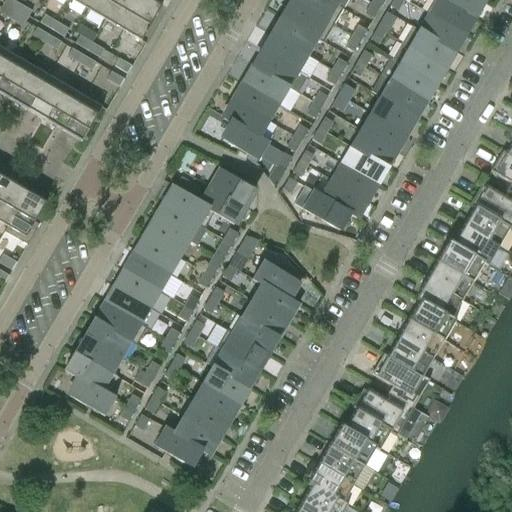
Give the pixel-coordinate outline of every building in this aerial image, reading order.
[(6,0),(3,6),(15,13),(20,5),(11,0),(6,0)] [(69,0),(87,10),(93,0),(69,0)] [(117,0),(93,0),(87,10),(105,21),(117,0)] [(117,0),(105,21),(123,31),(140,0),(117,0)] [(161,7),(148,0),(140,0),(123,31),(141,42),(161,7)] [(326,0),(291,0),(290,1),(333,26),(343,9),(338,6),(326,0)] [(343,9),(348,0),(326,0),(338,6),(343,9)] [(373,0),(371,4),(379,9),(384,0),(373,0)] [(404,1),(402,0),(393,0),(390,7),(398,12),(404,1)] [(465,38),(475,20),(440,0),(436,0),(428,15),(463,35),(462,37),(465,38)] [(485,3),(480,0),(440,0),(475,20),(485,3)] [(323,44),(333,26),(290,1),(281,18),(318,40),(317,41),(323,44)] [(373,19),(379,9),(371,4),(365,15),(373,19)] [(20,5),(15,13),(27,20),(32,12),(20,5)] [(15,13),(3,6),(0,10),(0,14),(10,20),(15,13)] [(23,28),(27,20),(15,13),(10,20),(23,28)] [(40,24),(52,31),(57,22),(45,15),(40,24)] [(418,32),(454,52),(462,37),(463,35),(428,15),(418,32)] [(273,36),(308,56),(317,41),(318,40),(281,18),(280,19),(282,21),(273,36)] [(383,19),(377,30),(385,34),(391,23),(383,19)] [(69,30),(57,22),(52,31),(64,38),(69,30)] [(352,37),(360,42),(366,31),(358,26),(352,37)] [(411,27),(401,44),(408,48),(444,69),(454,52),(418,32),(411,27)] [(32,37),(44,43),(48,35),(37,29),(32,37)] [(378,45),(385,34),(377,30),(370,40),(378,45)] [(61,43),(48,35),(44,43),(57,51),(61,43)] [(75,44),(87,51),(92,43),(80,36),(75,44)] [(298,73),(308,56),(273,36),(263,52),(298,73)] [(353,53),(360,42),(352,37),(345,48),(353,53)] [(92,43),(87,51),(99,58),(104,50),(92,43)] [(444,69),(408,48),(401,44),(392,61),(399,65),(434,85),(444,69)] [(0,77),(13,56),(0,48),(0,77)] [(79,64),(84,56),(72,49),(67,57),(79,64)] [(306,77),(298,73),(263,52),(253,69),(289,90),(296,94),(306,77)] [(364,52),(357,63),(365,68),(372,56),(364,52)] [(0,77),(0,94),(10,101),(30,66),(13,56),(0,77)] [(96,64),(84,56),(79,64),(91,72),(96,64)] [(119,59),(114,67),(127,76),(132,67),(119,59)] [(380,76),(389,81),(424,102),(434,85),(399,65),(392,61),(390,59),(380,76)] [(332,70),(340,75),(346,64),(338,60),(332,70)] [(365,68),(357,63),(351,73),(359,78),(365,68)] [(48,77),(30,66),(10,101),(28,111),(48,77)] [(279,106),(289,90),(253,69),(243,86),(279,106)] [(334,86),(340,75),(332,70),(326,81),(334,86)] [(111,72),(106,80),(120,88),(125,80),(111,72)] [(424,102),(389,81),(380,76),(370,93),(379,98),(414,119),(424,102)] [(48,77),(28,111),(46,122),(66,87),(48,77)] [(344,85),(338,96),(345,101),(352,90),(344,85)] [(269,123),(279,106),(243,86),(234,102),(269,123)] [(46,122),(63,132),(83,98),(66,87),(46,122)] [(312,104),(320,109),(327,98),(319,93),(312,104)] [(345,101),(338,96),(331,107),(339,111),(345,101)] [(83,98),(63,132),(82,143),(102,108),(83,98)] [(405,135),(406,134),(414,119),(379,98),(369,115),(405,135)] [(259,140),(260,138),(269,123),(234,102),(223,120),(232,125),(232,124),(259,140)] [(314,119),(320,109),(312,104),(306,115),(314,119)] [(395,152),(394,153),(396,155),(408,135),(406,134),(405,135),(369,115),(360,131),(395,152)] [(324,118),(318,129),(326,134),(332,123),(324,118)] [(232,124),(232,125),(222,141),(258,162),(269,143),(260,138),(259,140),(232,124)] [(293,137),(301,142),(307,131),(299,126),(293,137)] [(320,145),(326,134),(318,129),(312,140),(320,145)] [(350,148),(385,169),(394,153),(395,152),(360,131),(350,148)] [(295,153),(301,142),(293,137),(287,148),(295,153)] [(350,148),(340,165),(376,185),(385,169),(350,148)] [(305,151),(298,163),(306,167),(313,156),(305,151)] [(511,158),(507,155),(507,154),(502,152),(490,172),(511,184),(506,192),(511,194),(511,158)] [(285,169),(291,158),(283,154),(277,165),(285,169)] [(306,167),(298,163),(292,173),(300,178),(306,167)] [(330,181),(366,202),(376,185),(340,165),(330,181)] [(218,170),(208,187),(244,207),(254,190),(218,170)] [(0,199),(10,183),(0,176),(0,199)] [(282,190),(290,195),(297,184),(289,179),(282,190)] [(330,181),(321,196),(321,198),(348,214),(347,215),(355,220),(366,202),(330,181)] [(10,183),(0,199),(0,223),(6,227),(7,227),(27,193),(10,183)] [(244,207),(208,187),(199,202),(199,203),(214,212),(213,214),(233,226),(244,207)] [(470,207),(474,210),(475,209),(509,230),(509,231),(511,232),(511,194),(506,192),(502,199),(482,187),(470,207)] [(199,203),(199,202),(174,188),(164,205),(199,226),(199,227),(204,230),(213,214),(214,212),(199,203)] [(321,198),(321,196),(313,191),(302,210),(338,231),(347,215),(348,214),(321,198)] [(46,204),(27,193),(7,227),(6,227),(3,232),(27,246),(39,225),(35,223),(46,204)] [(154,222),(190,243),(199,227),(199,226),(164,205),(155,221),(154,222)] [(498,248),(509,231),(509,230),(475,209),(474,210),(464,228),(498,248)] [(154,222),(155,221),(153,220),(143,238),(180,260),(190,243),(154,222)] [(498,248),(464,228),(454,245),(453,247),(483,265),(483,266),(487,268),(498,248)] [(229,230),(223,240),(231,245),(237,234),(229,230)] [(252,252),(258,242),(245,237),(241,245),(252,252)] [(170,276),(180,260),(143,238),(133,254),(170,276)] [(217,251),(225,256),(231,245),(223,240),(217,251)] [(472,283),(483,266),(483,265),(453,247),(454,245),(450,243),(438,263),(472,283)] [(248,259),(252,252),(241,245),(237,253),(248,259)] [(243,267),(248,259),(237,253),(232,260),(243,267)] [(160,293),(170,276),(133,254),(130,260),(132,261),(125,272),(160,293)] [(3,255),(0,259),(0,264),(13,271),(17,264),(3,255)] [(251,281),(260,286),(261,284),(288,300),(288,299),(298,283),(262,262),(251,281)] [(204,273),(212,278),(218,267),(210,263),(204,273)] [(461,302),(472,283),(438,263),(427,282),(461,302)] [(228,266),(222,277),(230,282),(236,271),(228,266)] [(0,271),(0,281),(5,284),(9,276),(0,271)] [(151,309),(160,293),(125,272),(115,289),(151,309)] [(205,289),(212,278),(204,273),(197,284),(205,289)] [(451,319),(461,302),(427,282),(415,301),(419,304),(420,303),(450,320),(451,319)] [(297,304),(288,299),(288,300),(261,284),(260,286),(251,301),(286,322),(297,304)] [(216,288),(209,299),(217,304),(224,293),(216,288)] [(141,326),(141,325),(151,309),(115,289),(106,305),(141,326)] [(184,307),(192,311),(199,300),(191,296),(184,307)] [(217,304),(209,299),(203,310),(211,315),(217,304)] [(277,338),(286,322),(251,301),(241,317),(277,338)] [(420,303),(419,304),(409,321),(444,341),(455,321),(451,319),(450,320),(420,303)] [(131,343),(131,344),(136,347),(146,328),(141,325),(141,326),(106,305),(96,322),(131,343)] [(186,322),(192,311),(184,307),(178,318),(186,322)] [(267,354),(277,338),(241,317),(232,333),(231,334),(267,355),(267,354)] [(433,359),(444,341),(409,321),(399,339),(433,359)] [(86,339),(121,359),(131,344),(131,343),(96,322),(87,337),(86,339)] [(196,322),(190,332),(198,337),(204,326),(196,322)] [(165,340),(173,345),(179,334),(171,329),(165,340)] [(216,349),(221,352),(222,351),(259,373),(270,355),(267,354),(267,355),(231,334),(232,333),(227,330),(216,349)] [(198,337),(190,332),(183,343),(191,348),(198,337)] [(112,376),(112,375),(121,359),(86,339),(87,337),(85,336),(74,354),(112,376)] [(422,378),(423,377),(433,359),(399,339),(388,357),(388,358),(422,378)] [(166,356),(173,345),(165,340),(158,351),(166,356)] [(249,390),(259,373),(222,351),(221,352),(212,368),(249,390)] [(112,376),(74,354),(64,372),(78,380),(79,379),(107,396),(108,394),(117,378),(112,375),(112,376)] [(177,355),(170,366),(178,370),(185,360),(177,355)] [(429,381),(423,377),(422,378),(388,358),(388,357),(383,355),(371,375),(392,387),(388,394),(413,409),(429,381)] [(145,374),(153,378),(160,367),(152,363),(145,374)] [(178,370),(170,366),(164,377),(172,381),(178,370)] [(239,407),(249,390),(212,368),(202,384),(237,405),(237,406),(239,407)] [(153,378),(145,374),(140,370),(134,381),(147,389),(153,378)] [(79,379),(78,380),(69,397),(104,417),(115,399),(108,394),(107,396),(79,379)] [(228,422),(237,406),(237,405),(202,384),(192,401),(228,422)] [(351,410),(355,413),(355,412),(390,433),(390,434),(396,437),(413,409),(388,394),(383,402),(363,390),(351,410)] [(151,399),(159,404),(163,396),(155,392),(151,399)] [(134,412),(140,400),(132,396),(126,407),(134,412)] [(152,414),(159,404),(151,399),(144,410),(152,414)] [(218,438),(228,422),(192,401),(182,418),(218,438)] [(134,412),(126,407),(120,417),(127,422),(134,412)] [(379,452),(390,434),(390,433),(355,412),(355,413),(346,429),(345,431),(375,449),(375,450),(379,452)] [(141,416),(134,427),(142,432),(149,420),(141,416)] [(207,456),(218,438),(182,418),(173,433),(173,434),(200,450),(199,451),(207,456)] [(364,467),(375,450),(375,449),(345,431),(346,429),(342,427),(330,447),(364,467)] [(173,434),(173,433),(165,428),(154,447),(190,467),(199,451),(200,450),(173,434)] [(353,486),(364,467),(330,447),(319,466),(353,486)] [(343,503),(353,486),(319,466),(307,485),(311,488),(312,487),(342,505),(343,503)] [(312,487),(311,488),(301,506),(312,511),(343,511),(347,505),(343,503),(342,505),(312,487)]
